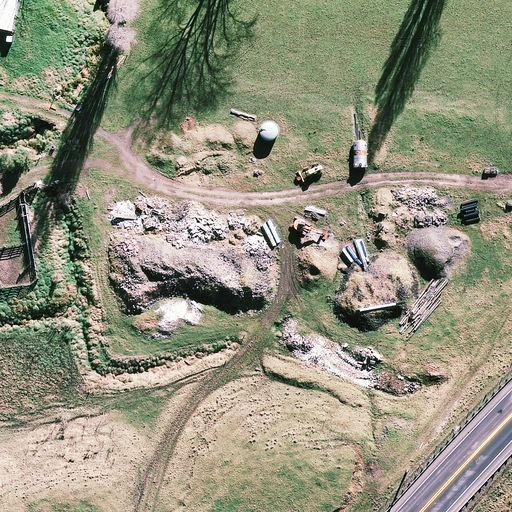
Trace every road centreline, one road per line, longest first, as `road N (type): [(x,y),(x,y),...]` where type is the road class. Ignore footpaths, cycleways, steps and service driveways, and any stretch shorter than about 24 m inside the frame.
road 1 (track): [(0,89),(79,91),(125,158),(241,173),(353,159),(511,160)]
road 2 (trunk): [(511,416),(423,511)]
